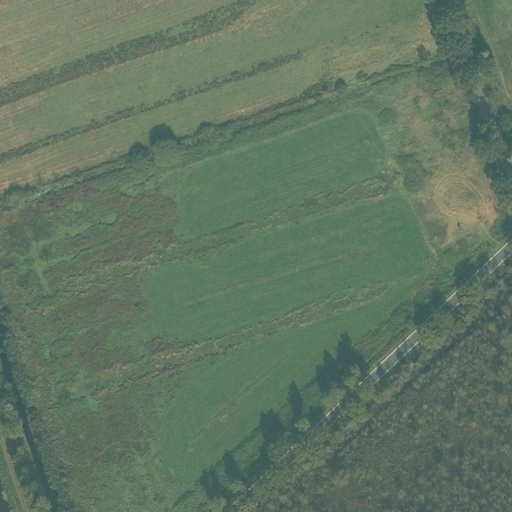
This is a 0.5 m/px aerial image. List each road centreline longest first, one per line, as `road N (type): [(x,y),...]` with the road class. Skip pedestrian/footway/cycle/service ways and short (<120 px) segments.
road 1 (tertiary): [(234,511),(511,247)]
road 2 (unclassified): [(511,195),(446,0)]
